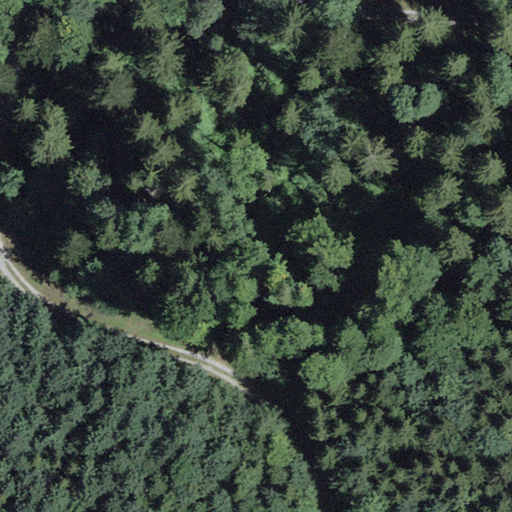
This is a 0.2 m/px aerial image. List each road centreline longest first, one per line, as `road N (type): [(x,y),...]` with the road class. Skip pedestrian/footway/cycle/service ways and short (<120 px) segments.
road 1 (track): [(325,511),(260,398),(196,362),(40,303),(0,261)]
road 2 (track): [(511,19),(305,0)]
